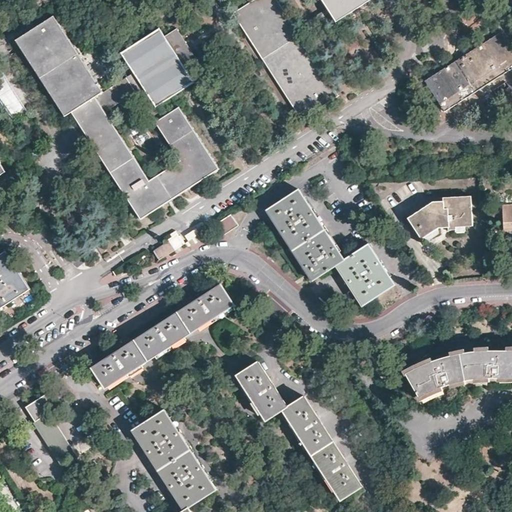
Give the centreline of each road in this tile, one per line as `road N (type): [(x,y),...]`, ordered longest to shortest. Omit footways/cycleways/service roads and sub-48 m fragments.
road 1 (residential): [(511,289),(430,297),(379,330),(354,335),(320,325),(232,257),(164,275)]
road 2 (residential): [(0,390),(164,275)]
road 3 (residential): [(164,275),(69,305),(0,354)]
